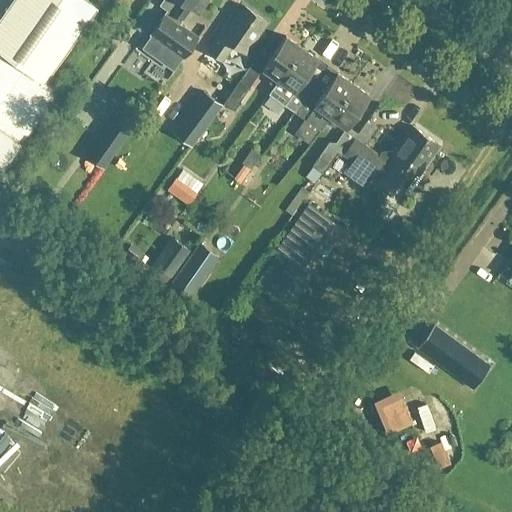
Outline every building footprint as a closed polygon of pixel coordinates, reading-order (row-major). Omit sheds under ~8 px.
[(87,0),(11,0),(0,17),(0,50),(45,81),(97,7),(87,0)] [(209,1),(209,0),(163,0),(160,4),(167,10),(151,33),(152,34),(143,47),(173,68),(183,55),(184,57),(198,38),(179,25),(190,9),(199,15),(209,1)] [(232,16),(219,34),(220,35),(208,51),(222,61),(234,44),(245,52),(266,22),(243,5),(234,18),(232,16)] [(273,87),(302,47),(286,36),(263,69),(275,77),(269,85),(273,87)] [(302,47),(273,87),(269,94),(295,112),(317,80),(308,73),(318,59),(302,47)] [(321,130),(331,116),(354,84),(338,72),(327,87),(317,80),(295,112),(321,130)] [(225,104),(234,111),(250,89),(240,82),(225,104)] [(354,84),(331,116),(347,127),(370,95),(354,84)] [(193,145),(222,105),(205,92),(176,132),(193,145)] [(85,156),(104,169),(133,128),(114,115),(85,156)] [(0,170),(21,142),(0,126),(0,170)] [(439,144),(414,127),(395,154),(392,152),(381,153),(380,155),(355,137),(343,153),(351,159),(344,167),(361,180),(367,171),(391,188),(392,187),(390,186),(394,180),(411,192),(422,177),(417,174),(418,174),(439,144)] [(339,153),(329,145),(313,167),(323,174),(339,153)] [(259,195),(267,179),(249,171),(241,187),(259,195)] [(185,183),(203,194),(207,186),(189,176),(185,183)] [(167,191),(189,206),(198,193),(177,178),(167,191)] [(279,301),(300,271),(306,276),(340,228),(309,205),(275,254),(276,255),(255,285),(279,301)] [(189,250),(171,237),(152,263),(170,276),(189,250)] [(199,244),(169,287),(187,299),(217,256),(199,244)] [(34,315),(41,304),(29,297),(22,309),(34,315)] [(416,348),(463,382),(473,389),(489,366),(480,359),(433,325),(416,348)] [(432,410),(443,402),(425,376),(414,384),(432,410)] [(46,406),(65,411),(71,388),(52,384),(46,406)]
